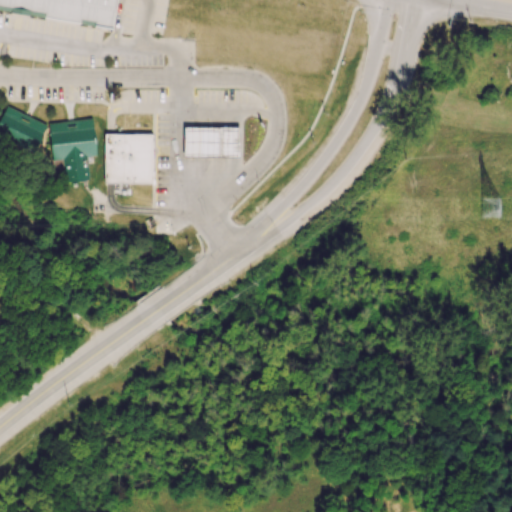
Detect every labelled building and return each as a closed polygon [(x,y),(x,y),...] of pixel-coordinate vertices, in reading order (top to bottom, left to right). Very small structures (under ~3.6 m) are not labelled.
[(0,0),(0,11),(111,31),(116,0),(0,0)] [(5,105),(0,115),(0,137),(33,154),(45,125),(5,105)] [(51,171),(61,170),(63,183),(90,180),(87,158),(96,156),(91,118),(47,123),(51,171)] [(182,126),(180,158),(238,158),(239,126),(182,126)] [(103,133),(103,184),(153,184),(152,134),(103,133)]
